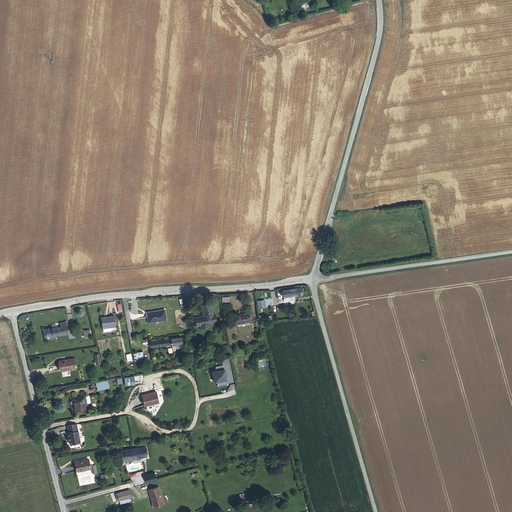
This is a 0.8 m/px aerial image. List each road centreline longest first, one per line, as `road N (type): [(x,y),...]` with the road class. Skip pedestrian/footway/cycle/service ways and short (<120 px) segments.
road 1 (unclassified): [(312,280),(11,312)]
road 2 (unclassified): [(375,0),(377,41),(312,280)]
road 3 (unknown): [(41,421),(135,413),(153,428),(181,429),(197,408),(197,381),(178,367),(148,377)]
road 4 (unclassified): [(312,280),(376,511)]
road 5 (unclassified): [(11,312),(63,511)]
road 6 (unclassified): [(511,251),(312,280)]
